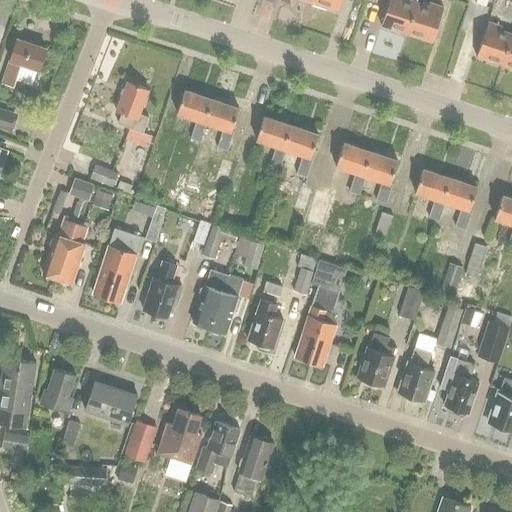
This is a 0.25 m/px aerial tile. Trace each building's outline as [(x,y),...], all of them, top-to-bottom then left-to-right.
[(312,0),(312,2),(338,11),(341,0),(312,0)] [(406,34),(416,3),(416,0),(388,0),(381,26),(406,34)] [(416,3),(406,34),(432,42),(443,7),(428,3),(427,7),(416,3)] [(501,65),(511,35),(500,32),(502,27),(487,22),(476,57),(501,65)] [(511,35),(501,65),(511,68),(511,35)] [(11,61),(4,84),(13,87),(15,81),(32,87),(38,70),(39,71),(46,50),(17,40),(10,60),(11,61)] [(123,113),(118,123),(143,133),(149,118),(139,114),(149,90),(128,82),(117,111),(123,113)] [(210,130),(225,135),(223,144),(234,147),(238,131),(246,133),(254,104),(186,86),(179,112),(201,118),(196,136),(207,139),(210,130)] [(18,114),(0,108),(0,128),(12,133),(18,114)] [(267,114),(261,142),(327,156),(333,129),(267,114)] [(351,139),(343,165),(406,185),(414,159),(351,139)] [(307,155),(302,173),(314,176),(319,158),(307,155)] [(95,164),(90,178),(112,187),(118,173),(95,164)] [(484,211),(492,185),(428,164),(420,190),(484,211)] [(361,172),(356,190),(367,193),(372,176),(361,172)] [(392,199),(397,183),(387,180),(382,196),(392,199)] [(75,182),(70,196),(80,199),(83,200),(90,203),(95,189),(75,182)] [(119,182),(116,190),(129,195),(132,187),(119,182)] [(302,184),(296,216),(311,218),(317,187),(302,184)] [(97,191),(94,200),(110,205),(113,196),(97,191)] [(440,198),(436,215),(446,218),(451,201),(440,198)] [(155,205),(145,239),(155,242),(163,217),(162,217),(165,208),(155,205)] [(460,223),(472,227),(478,210),(467,206),(460,223)] [(383,211),(378,235),(391,238),(397,214),(383,211)] [(68,221),(69,217),(65,216),(58,235),(56,235),(55,237),(52,238),(49,245),(51,249),(43,274),(45,274),(47,278),(51,279),(55,278),(57,279),(75,224),(68,221)] [(210,223),(199,220),(192,242),(202,245),(210,223)] [(75,224),(57,279),(59,279),(61,282),(66,284),(70,282),(72,283),(81,258),(83,256),(85,251),(84,249),(85,245),(82,243),(88,224),(84,222),(83,226),(75,224)] [(201,255),(214,259),(222,237),(234,241),(237,232),(212,224),(201,255)] [(131,271),(141,237),(113,228),(93,293),(121,302),(127,281),(130,281),(133,274),(131,271)] [(263,247),(249,243),(242,267),(255,271),(263,247)] [(483,274),(491,246),(479,243),(471,271),(483,274)] [(323,320),(326,311),(333,314),(347,268),(319,259),(312,283),(319,285),(312,305),(295,356),(297,357),(298,361),(305,363),(308,360),(319,364),(324,349),(327,350),(336,325),(323,320)] [(170,284),(175,266),(161,262),(156,279),(153,278),(142,310),(167,318),(172,303),(175,304),(180,287),(170,284)] [(226,275),(208,327),(212,329),(212,332),(218,334),(221,331),(225,333),(233,308),(237,307),(238,302),(236,299),(245,270),(234,267),(231,276),(226,275)] [(305,295),(312,272),(300,268),(293,291),(305,295)] [(208,327),(226,275),(209,269),(203,287),(199,289),(198,293),(200,296),(192,322),(196,323),(196,327),(202,329),(205,326),(208,327)] [(462,295),(475,299),(480,286),(466,281),(462,295)] [(262,293),(279,298),(282,288),(266,283),(262,293)] [(407,287),(398,316),(413,321),(423,292),(407,287)] [(271,316),(275,303),(260,299),(247,340),(257,343),(258,347),(266,350),(269,347),(272,348),(282,319),(271,316)] [(447,306),(434,343),(449,348),(461,310),(447,306)] [(465,310),(460,324),(477,330),(482,316),(465,310)] [(488,321),(477,356),(496,363),(508,328),(488,321)] [(390,370),(394,357),(397,349),(386,346),(388,338),(373,333),(359,376),(366,379),(365,380),(371,382),(372,385),(381,388),(387,369),(390,370)] [(426,367),(431,353),(414,347),(399,393),(422,401),(428,383),(432,381),(432,374),(433,370),(426,367)] [(461,350),(458,359),(457,358),(454,368),(447,390),(449,391),(444,406),(468,414),(478,382),(469,379),(474,364),(468,362),(471,353),(461,350)] [(450,356),(439,387),(447,390),(454,368),(457,358),(450,356)] [(0,390),(29,395),(34,363),(3,358),(0,378),(0,390)] [(67,399),(74,377),(53,370),(46,392),(43,391),(38,404),(67,414),(71,400),(67,399)] [(511,379),(503,377),(499,389),(497,389),(492,404),(494,404),(488,422),(511,430),(511,379)] [(137,395),(94,381),(85,410),(127,424),(137,395)] [(0,422),(25,426),(29,395),(0,390),(0,422)] [(194,433),(200,417),(177,410),(171,426),(166,424),(156,453),(190,464),(200,435),(194,433)] [(72,448),(80,425),(69,421),(61,445),(72,448)] [(125,456),(145,463),(156,428),(136,421),(125,456)] [(206,471),(209,462),(227,467),(231,455),(240,428),(216,421),(205,454),(201,453),(196,468),(206,471)] [(4,434),(1,447),(26,451),(28,438),(4,434)] [(238,472),(232,491),(254,498),(259,480),(260,480),(272,443),(269,442),(268,438),(263,437),(259,439),(250,436),(242,458),(239,460),(237,465),(239,467),(237,472),(238,472)] [(117,480),(132,484),(136,470),(122,465),(117,480)] [(57,467),(57,484),(106,486),(106,469),(57,467)] [(195,491),(187,511),(216,511),(220,500),(195,491)] [(467,511),(470,505),(441,496),(435,511),(467,511)] [(228,511),(231,505),(221,501),(217,511),(228,511)]
